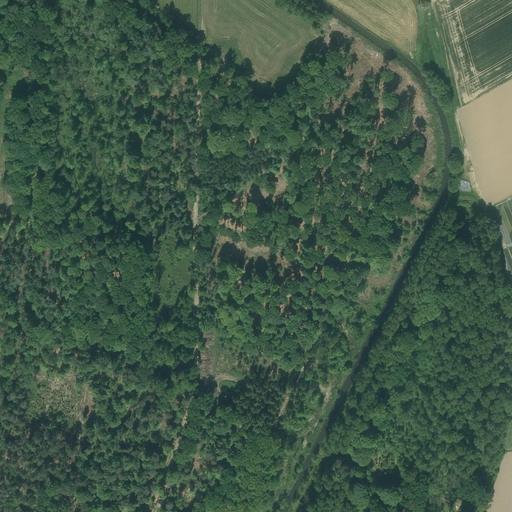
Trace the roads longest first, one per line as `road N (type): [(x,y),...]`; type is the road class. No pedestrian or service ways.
road 1 (track): [(198,52),(193,388),(155,511)]
road 2 (track): [(474,511),(381,476),(366,444)]
